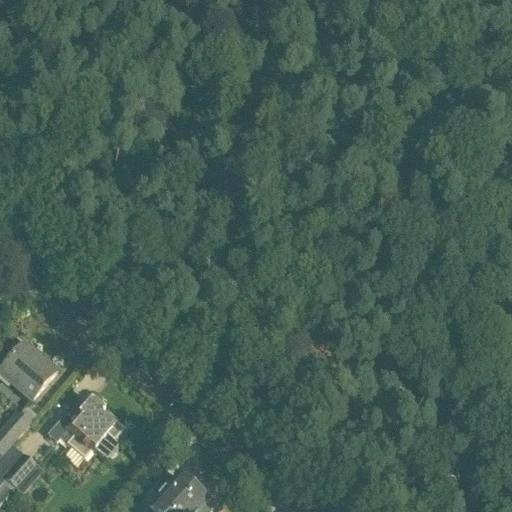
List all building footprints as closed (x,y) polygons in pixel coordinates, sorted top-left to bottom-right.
[(24,345),(0,372),(0,377),(31,404),(57,374),(24,345)] [(117,449),(114,445),(123,435),(116,428),(116,427),(105,417),(106,417),(91,404),(65,433),(74,441),(67,448),(85,464),(94,453),(102,459),(106,462),(111,461),(115,459),(117,454),(117,449)] [(0,458),(3,461),(13,449),(31,429),(28,426),(16,415),(0,433),(0,458)] [(13,449),(3,461),(0,464),(0,504),(3,506),(36,468),(13,449)] [(208,505),(177,479),(147,511),(209,511),(205,508),(208,505)]
